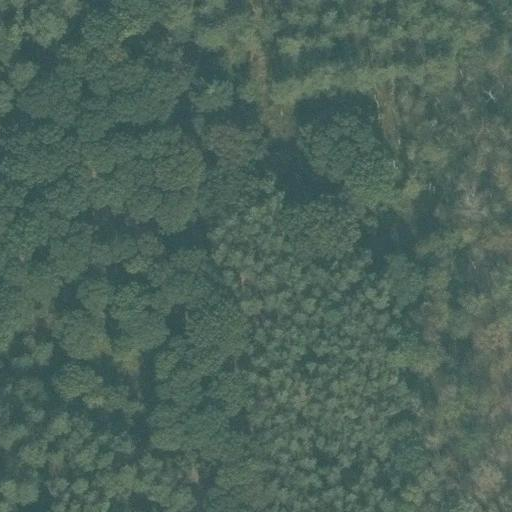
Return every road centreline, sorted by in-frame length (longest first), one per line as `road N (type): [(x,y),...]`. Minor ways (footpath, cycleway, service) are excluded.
road 1 (track): [(142,0),(258,511)]
road 2 (track): [(96,0),(0,163)]
